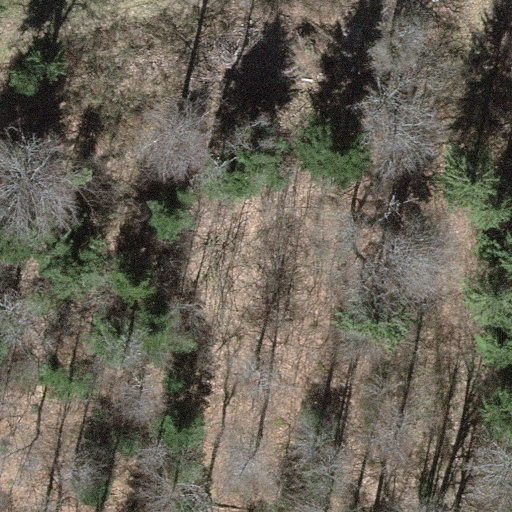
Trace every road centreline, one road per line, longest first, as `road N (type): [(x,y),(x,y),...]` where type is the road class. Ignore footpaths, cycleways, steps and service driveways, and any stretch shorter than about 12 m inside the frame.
road 1 (track): [(481,511),(449,326),(447,267),(454,122),(472,0)]
road 2 (track): [(0,56),(192,0)]
